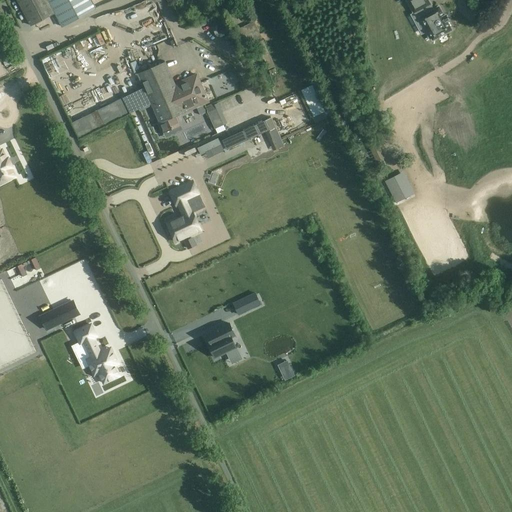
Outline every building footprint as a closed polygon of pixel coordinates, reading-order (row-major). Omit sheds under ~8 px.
[(16,0),(31,25),(54,13),(47,0),(16,0)] [(90,0),(47,0),(54,13),(62,27),(95,9),(90,0)] [(406,0),(414,13),(416,13),(430,38),(431,38),(433,40),(451,30),(447,21),(448,20),(445,15),(444,16),(439,7),(433,10),(430,5),(431,4),(428,0),(406,0)] [(205,12),(212,29),(225,23),(218,7),(205,12)] [(174,41),(162,45),(164,52),(176,48),(174,41)] [(102,52),(46,71),(47,78),(73,78),(92,71),(89,71),(106,65),(102,52)] [(138,74),(156,116),(183,104),(174,84),(165,62),(138,74)] [(235,68),(229,71),(233,78),(238,75),(235,68)] [(174,84),(183,104),(186,111),(196,107),(200,115),(205,112),(202,105),(208,102),(196,74),(174,84)] [(180,125),(176,116),(186,111),(183,104),(156,116),(163,132),(180,125)] [(214,128),(215,128),(223,124),(214,104),(205,108),(214,128)] [(298,113),(295,115),(292,108),(283,113),(290,127),(302,121),(298,113)] [(31,131),(33,136),(45,133),(44,127),(31,131)] [(283,130),(278,132),(284,145),(291,142),(289,137),(287,138),(283,130)] [(367,143),(376,162),(385,158),(376,139),(367,143)] [(0,149),(0,183),(15,177),(11,168),(13,167),(8,158),(7,159),(2,150),(0,151),(0,149)] [(401,172),(384,180),(395,202),(412,194),(401,172)] [(192,181),(169,191),(176,206),(178,205),(183,216),(167,224),(170,230),(167,231),(170,237),(172,235),(175,242),(185,237),(187,240),(185,241),(188,249),(195,245),(192,238),(190,239),(188,236),(201,230),(192,212),(204,206),(192,181)] [(0,228),(20,221),(13,204),(0,209),(0,228)] [(100,264),(96,267),(103,275),(106,273),(100,264)] [(255,292),(233,303),(238,314),(261,304),(255,292)] [(47,330),(79,314),(73,302),(41,317),(47,330)] [(229,322),(205,333),(210,344),(208,345),(215,358),(236,348),(231,336),(234,334),(229,322)] [(120,376),(114,365),(118,364),(111,348),(100,353),(93,338),(97,336),(91,325),(75,333),(81,344),(84,342),(94,362),(91,364),(96,374),(99,373),(104,383),(120,376)] [(294,376),(287,360),(277,365),(284,381),(294,376)]
